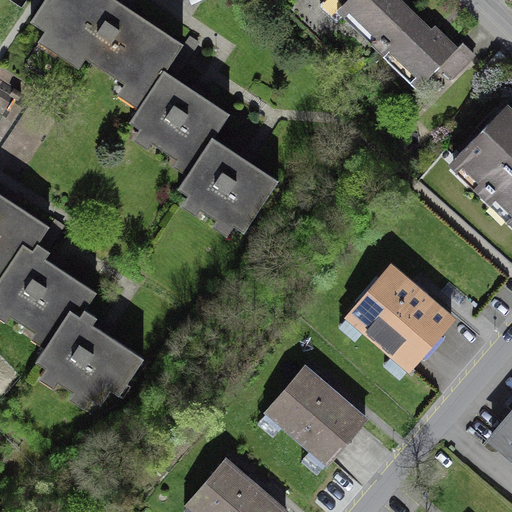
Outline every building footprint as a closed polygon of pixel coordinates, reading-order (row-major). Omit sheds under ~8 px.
[(136,116),(165,73),(182,47),(112,0),(47,0),(28,29),(44,40),(38,49),(78,76),(86,64),(122,88),(113,101),(136,116)] [(350,10),(383,43),(413,13),(400,0),(323,0),(320,3),(338,21),(350,10)] [(413,13),(383,43),(419,78),(426,70),(444,87),(473,57),(460,44),(453,51),(413,13)] [(487,68),(495,78),(507,68),(499,58),(487,68)] [(233,119),(165,73),(136,116),(127,129),(137,136),(127,149),(147,162),(154,151),(178,167),(173,173),(189,184),(217,143),(233,119)] [(511,104),(452,163),(511,221),(511,104)] [(279,185),(217,143),(189,184),(182,194),(190,200),(183,210),(195,218),(204,205),(227,221),(221,231),(228,236),(235,226),(246,233),(279,185)] [(27,246),(38,253),(53,231),(0,195),(0,282),(2,284),(27,246)] [(101,295),(38,253),(27,246),(2,284),(0,286),(0,324),(12,332),(15,326),(33,338),(27,347),(43,357),(72,312),(84,320),(101,295)] [(459,323),(395,269),(349,322),(412,376),(459,323)] [(109,337),(84,320),(72,312),(43,357),(37,366),(48,374),(41,386),(54,394),(58,388),(111,423),(150,363),(109,337)] [(370,426),(306,372),(269,416),(333,470),(370,426)] [(511,455),(511,415),(492,438),(511,455)] [(293,511),(228,457),(185,509),(188,511),(293,511)]
